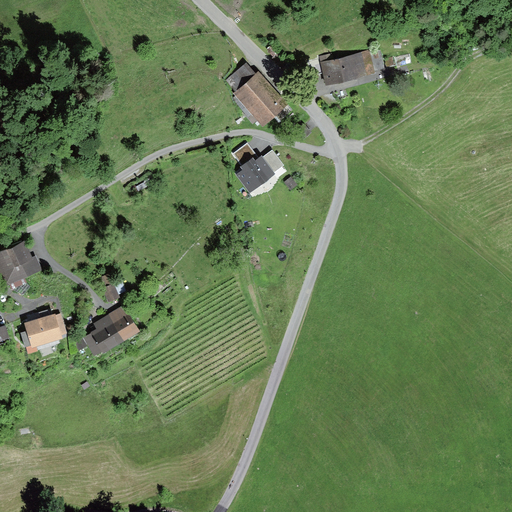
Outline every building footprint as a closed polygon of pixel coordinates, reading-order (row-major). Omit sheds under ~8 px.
[(334,52),(319,56),(326,85),(375,73),(374,71),(385,68),(380,49),(370,52),(369,50),(335,58),(334,52)] [(263,126),(288,104),(259,70),(256,73),(247,62),(225,80),(235,92),(233,93),(236,96),(232,100),(253,123),(257,119),(263,126)] [(307,137),(312,132),(307,128),(302,132),(307,137)] [(248,142),(233,154),(242,166),(253,157),(255,160),(259,158),(248,142)] [(243,170),(236,175),(250,193),(275,174),(275,173),(284,165),(272,150),(263,157),(262,155),(259,158),(255,160),(253,157),(242,166),(241,167),(243,170)] [(298,185),(291,177),(284,182),(291,190),(298,185)] [(25,240),(0,250),(0,274),(5,286),(42,270),(36,255),(32,257),(25,240)] [(110,274),(100,278),(104,288),(102,289),(108,303),(119,298),(118,294),(126,291),(122,281),(114,284),(110,274)] [(140,331),(124,304),(93,323),(96,328),(90,332),(91,333),(83,337),(94,355),(102,350),(103,353),(140,331)] [(56,313),(24,323),(27,331),(21,333),(25,347),(31,345),(32,348),(63,338),(62,335),(67,333),(61,313),(56,315),(56,313)] [(0,344),(10,341),(9,338),(10,338),(6,325),(0,326),(0,344)] [(90,386),(87,381),(81,385),(85,390),(90,386)]
